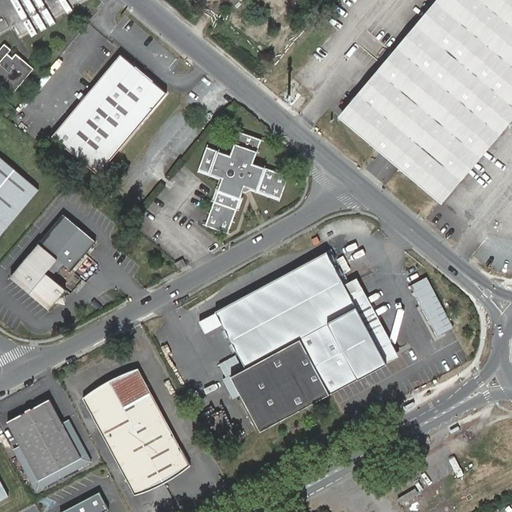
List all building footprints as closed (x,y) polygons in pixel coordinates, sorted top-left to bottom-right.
[(511,0),(441,0),(342,119),(438,200),(511,112),(511,0)] [(15,61),(12,58),(7,54),(11,50),(4,44),(0,49),(0,80),(14,92),(34,69),(19,56),(15,61)] [(99,175),(167,93),(154,82),(152,85),(131,68),(134,65),(120,54),(52,136),(99,175)] [(207,146),(199,169),(211,173),(222,178),(218,189),(217,193),(214,201),(237,210),(241,198),(245,186),(257,190),(281,198),(289,176),(265,167),(253,163),(257,151),(262,139),(239,131),(235,143),(230,155),(219,151),(207,146)] [(0,156),(0,235),(39,189),(0,156)] [(39,243),(11,276),(49,309),(66,289),(46,272),(57,258),(71,270),(77,263),(93,244),(96,241),(64,214),(39,243)] [(386,362),(349,293),(327,251),(215,311),(245,367),(231,375),(260,430),(330,393),(386,364),(386,362)] [(175,263),(179,270),(187,266),(183,259),(176,262),(175,263)] [(428,278),(412,286),(437,336),(453,328),(428,278)] [(362,286),(349,293),(386,362),(399,356),(362,286)] [(140,370),(85,399),(134,492),(189,463),(187,458),(140,370)] [(50,398),(8,421),(40,480),(81,457),(50,398)] [(0,499),(8,495),(0,479),(0,499)] [(415,488),(398,498),(401,504),(419,494),(415,488)] [(90,497),(61,511),(101,511),(109,508),(100,491),(90,497)]
